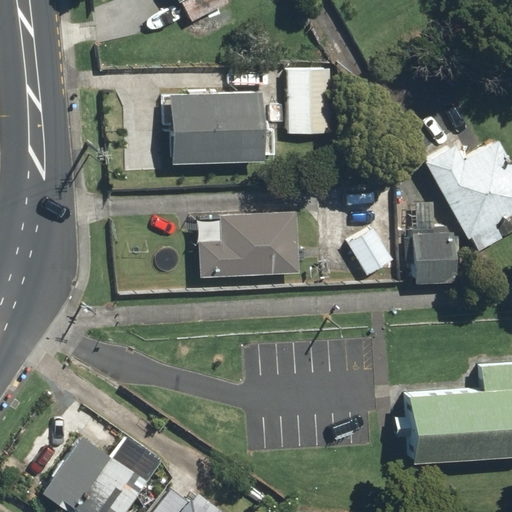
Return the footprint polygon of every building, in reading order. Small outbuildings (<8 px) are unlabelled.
[(221,0),(186,0),(175,6),(185,23),(223,1),(221,0)] [(322,67),(277,67),(277,132),(322,132),(322,67)] [(251,91),(156,95),(160,162),(255,157),(251,91)] [(482,227),(511,208),(511,172),(490,137),(455,158),(445,143),(412,163),(467,253),(490,239),(482,227)] [(443,237),(443,224),(426,224),(425,202),(401,203),(402,282),(451,282),(451,237),(443,237)] [(184,216),(189,277),(291,268),(286,207),(184,216)] [(363,222),(336,242),(361,274),(387,254),(363,222)] [(472,385),(390,391),(395,460),(511,450),(511,359),(470,363),(472,385)] [(54,503),(67,511),(118,511),(131,492),(116,482),(125,469),(68,431),(28,492),(51,507),(54,503)] [(214,511),(164,475),(137,511),(214,511)]
